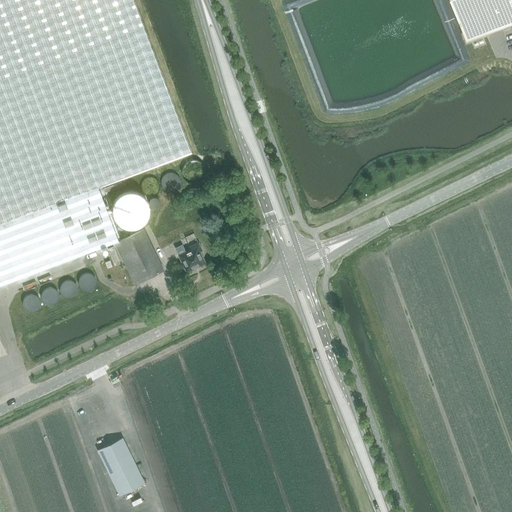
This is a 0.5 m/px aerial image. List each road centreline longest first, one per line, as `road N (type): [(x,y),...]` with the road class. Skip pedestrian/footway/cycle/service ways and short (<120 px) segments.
road 1 (unclassified): [(0,412),(298,265)]
road 2 (tertiary): [(298,265),(200,0)]
road 3 (tertiary): [(385,511),(298,265)]
road 4 (unclassified): [(298,265),(511,160)]
